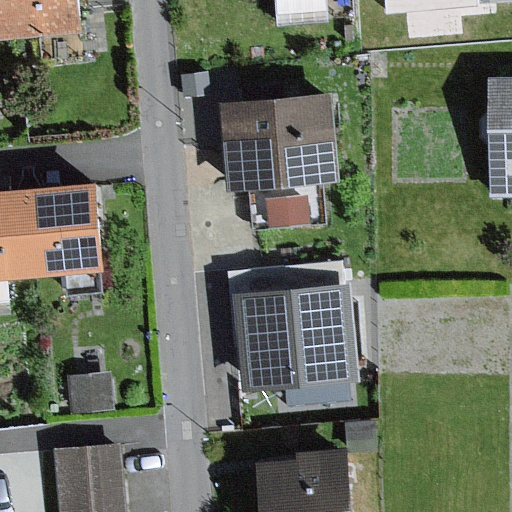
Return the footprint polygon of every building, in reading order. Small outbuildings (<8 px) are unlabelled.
[(0,0),(0,31),(23,30),(21,0),(0,0)] [(87,0),(21,0),(23,30),(89,25),(87,0)] [(330,0),(278,0),(281,25),(332,21),(330,0)] [(379,0),(381,15),(492,6),(491,0),(379,0)] [(210,70),(184,72),(186,94),(212,92),(210,70)] [(511,73),(495,74),(493,193),(511,194),(511,73)] [(336,90),(226,98),(233,186),(252,185),(328,179),(343,177),(336,90)] [(103,178),(33,183),(40,274),(69,272),(71,289),(111,286),(103,178)] [(328,179),(252,185),(255,228),(331,222),(328,179)] [(33,183),(0,185),(0,300),(12,299),(11,276),(40,274),(33,183)] [(346,261),(236,271),(246,388),(287,385),(350,379),(356,379),(346,261)] [(113,369),(71,372),(74,412),(117,408),(113,369)] [(350,379),(287,385),(289,405),(353,399),(350,379)] [(130,511),(125,442),(59,447),(64,511),(130,511)] [(297,456),(267,458),(270,511),(360,511),(356,443),(297,447),(297,456)]
